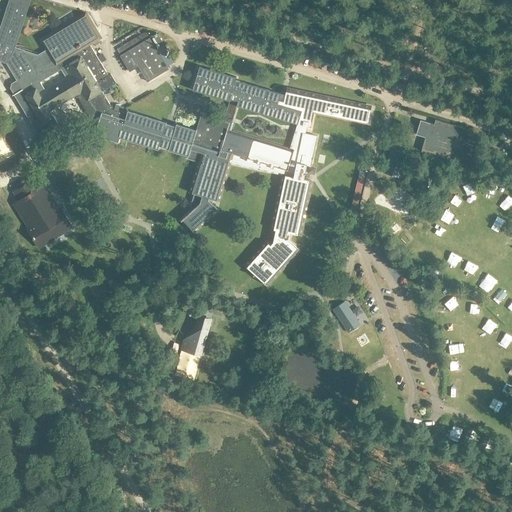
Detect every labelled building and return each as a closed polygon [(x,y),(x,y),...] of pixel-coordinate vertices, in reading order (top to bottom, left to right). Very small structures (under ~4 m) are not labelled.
[(223,121),(201,114),(196,130),(176,124),(175,126),(166,123),(166,122),(127,111),(126,114),(113,110),(102,92),(116,84),(110,74),(108,76),(107,74),(91,46),(90,45),(102,38),(87,12),(40,40),(46,50),(37,55),(17,48),(16,48),(31,0),(9,0),(0,29),(0,61),(6,63),(17,80),(14,82),(11,83),(10,88),(36,133),(42,135),(53,129),(51,125),(56,123),(52,115),(49,110),(68,99),(77,94),(93,121),(98,123),(94,135),(118,143),(120,138),(158,150),(159,146),(168,149),(168,150),(188,156),(187,159),(199,163),(190,192),(194,194),(191,203),(191,205),(194,209),(182,220),(193,232),(217,210),(209,200),(209,199),(218,201),(229,165),(231,164),(283,175),(271,229),(275,230),(273,243),(270,246),(266,242),(245,266),(267,286),(299,250),(289,241),(290,234),(291,234),(300,235),(312,181),(304,180),(304,177),(307,166),(311,166),(317,136),(305,134),(307,126),(311,127),(314,112),(370,124),(367,123),(368,121),(371,107),(286,89),(285,97),(282,96),(280,95),(281,93),(280,93),(236,80),(236,77),(199,66),(192,90),(229,101),(223,121)] [(145,31),(116,49),(120,55),(149,37),(145,31)] [(157,49),(156,49),(150,38),(117,58),(126,73),(138,66),(147,82),(168,70),(167,67),(173,63),(163,46),(164,45),(156,33),(150,37),(157,49)] [(103,53),(97,56),(101,63),(106,60),(103,53)] [(330,70),(329,77),(338,79),(339,71),(330,70)] [(420,120),(416,135),(425,137),(421,151),(449,159),(451,155),(470,160),(473,146),(469,145),(472,131),(435,120),(434,124),(420,120)] [(391,149),(384,173),(399,178),(406,153),(391,149)] [(308,167),(307,174),(314,175),(315,168),(308,167)] [(35,180),(15,191),(13,192),(14,194),(10,197),(14,203),(13,203),(39,248),(72,229),(74,227),(61,207),(60,207),(45,184),(39,187),(35,180)] [(507,197),(500,198),(503,212),(509,210),(507,197)] [(434,236),(439,240),(445,233),(439,228),(434,236)] [(493,280),(486,287),(493,294),(500,287),(493,280)] [(333,308),(349,332),(360,325),(344,301),(333,308)] [(183,340),(180,350),(181,350),(181,348),(196,352),(202,354),(201,356),(212,320),(209,320),(208,320),(208,321),(205,320),(201,318),(200,317),(198,317),(195,326),(183,340)] [(320,375),(321,364),(309,364),(308,374),(320,375)] [(330,392),(346,393),(347,377),(330,376),(330,392)]
